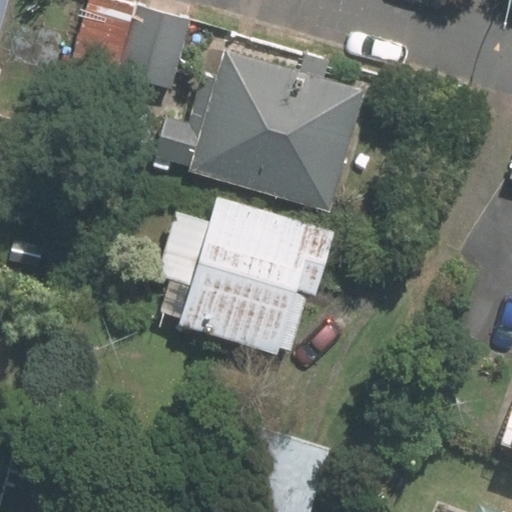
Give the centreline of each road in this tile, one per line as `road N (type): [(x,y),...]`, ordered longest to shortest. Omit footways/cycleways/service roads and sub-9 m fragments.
road 1 (unknown): [(511,118),(356,511)]
road 2 (residential): [(359,0),(511,45)]
